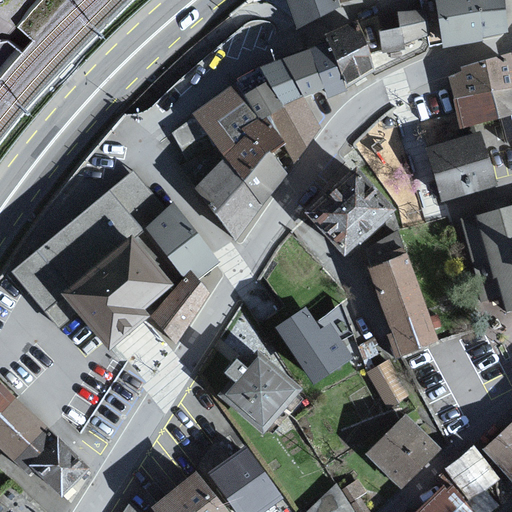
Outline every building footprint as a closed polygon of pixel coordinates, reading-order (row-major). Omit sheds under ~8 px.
[(335,5),(333,0),(293,0),(305,23),(335,5)] [(434,0),(443,44),(481,37),(477,0),(434,0)] [(504,0),(477,0),(481,37),(506,30),(504,0)] [(429,31),(424,7),(396,8),(400,23),(404,41),(429,31)] [(372,64),(356,22),(327,37),(345,86),(372,64)] [(405,47),(404,41),(400,23),(379,28),(382,51),(405,47)] [(345,86),(327,37),(308,45),(322,85),(326,96),(345,86)] [(322,85),(308,45),(282,54),(302,93),(322,85)] [(447,74),(452,96),(489,87),(511,82),(511,64),(508,50),(447,74)] [(302,93),(282,54),(260,62),(267,76),(282,102),(302,93)] [(282,102),(267,76),(244,90),(259,116),(269,109),(282,102)] [(259,116),(244,90),(238,78),(193,109),(196,113),(217,142),(224,152),(246,129),(241,124),(259,116)] [(497,115),(489,87),(452,96),(459,128),(497,115)] [(320,125),(302,93),(282,102),(269,109),(283,137),(295,159),(320,125)] [(259,116),(241,124),(246,129),(265,148),(270,146),(283,137),(269,109),(259,116)] [(511,112),(501,115),(507,140),(511,139),(511,112)] [(217,142),(196,113),(172,132),(188,159),(217,142)] [(246,129),(224,152),(263,201),(286,167),(270,146),(265,148),(246,129)] [(493,191),(476,137),(421,155),(439,209),(493,191)] [(263,201),(224,152),(195,183),(235,236),(263,201)] [(395,205),(356,163),(304,210),(343,252),(395,205)] [(128,168),(14,270),(57,322),(74,304),(110,345),(145,316),(142,309),(180,271),(185,279),(152,317),(176,346),(204,297),(191,281),(215,263),(165,200),(160,203),(128,168)] [(511,204),(461,219),(484,300),(498,296),(503,315),(511,312),(511,204)] [(368,264),(406,250),(397,228),(364,246),(368,264)] [(439,340),(406,250),(368,264),(401,354),(439,340)] [(321,332),(307,312),(281,329),(315,380),(351,357),(331,326),(321,332)] [(290,394),(250,359),(214,400),(254,435),(290,394)] [(407,399),(387,364),(368,374),(387,409),(407,399)] [(35,432),(0,397),(0,449),(50,499),(81,468),(39,428),(35,432)] [(433,452),(401,419),(363,457),(395,489),(433,452)] [(511,431),(508,428),(482,454),(511,483),(511,431)] [(254,511),(281,495),(249,445),(213,468),(241,511),(254,511)] [(502,488),(471,451),(445,472),(476,509),(502,488)] [(230,511),(196,467),(155,498),(166,511),(230,511)] [(352,475),(301,511),(363,511),(374,504),(352,475)] [(459,511),(439,492),(419,511),(459,511)] [(144,511),(132,502),(124,511),(144,511)]
